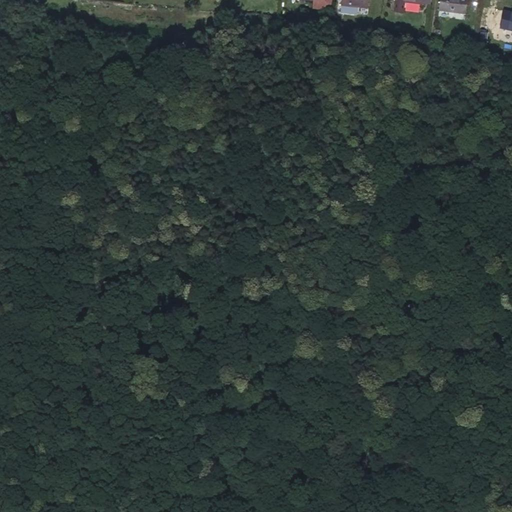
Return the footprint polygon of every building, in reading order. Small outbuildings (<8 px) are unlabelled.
[(368,10),(368,0),(343,0),(343,7),(368,10)] [(422,9),(422,0),(397,0),(396,7),(422,9)] [(430,0),(422,0),(422,9),(429,10),(430,0)] [(440,0),(439,16),(466,19),(469,1),(459,0),(440,0)] [(511,15),(504,13),(499,31),(511,34),(511,15)]
